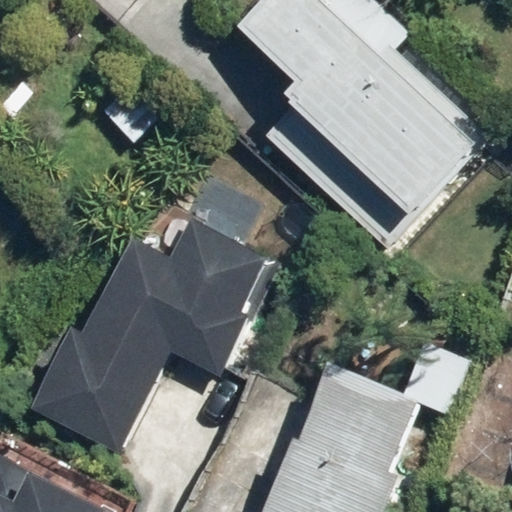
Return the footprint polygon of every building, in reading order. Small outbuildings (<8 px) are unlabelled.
[(52,0),(40,0),(12,26),(55,75),(91,43),(52,0)] [(420,36),(381,0),(279,0),(248,33),(304,84),(292,97),(302,106),(273,137),(397,252),(500,142),(404,53),(420,36)] [(88,332),(44,409),(126,455),(182,356),(229,382),(264,319),(254,314),(281,266),(206,225),(184,263),(147,242),(94,336),(88,332)] [(308,442),(277,511),(399,511),(414,479),(404,474),(435,405),(348,367),(314,445),(308,442)] [(0,511),(115,511),(12,460),(0,483),(0,511)]
